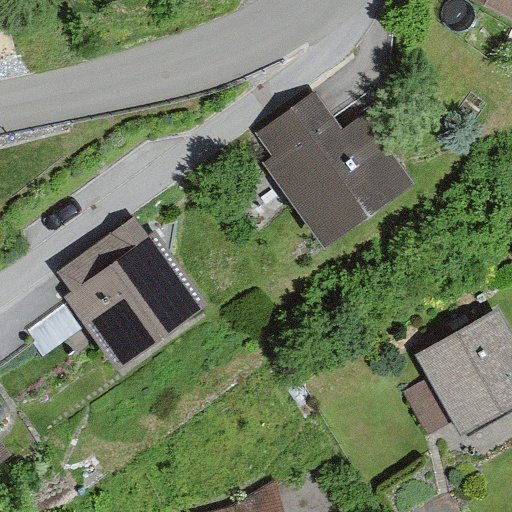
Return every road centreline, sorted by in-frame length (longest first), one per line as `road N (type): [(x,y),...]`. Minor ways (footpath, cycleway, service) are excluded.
road 1 (residential): [(339,0),(336,45),(0,294)]
road 2 (residential): [(0,108),(220,59),(325,0)]
